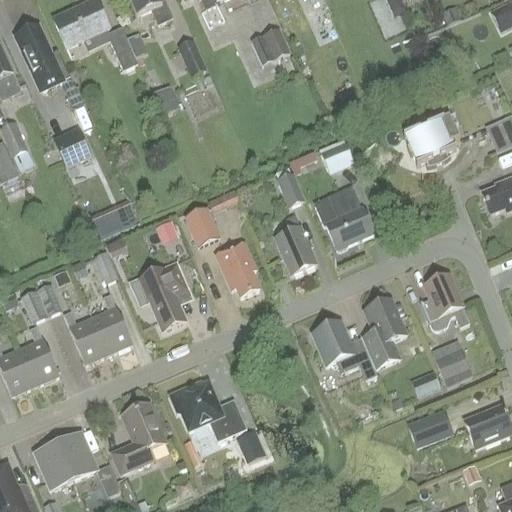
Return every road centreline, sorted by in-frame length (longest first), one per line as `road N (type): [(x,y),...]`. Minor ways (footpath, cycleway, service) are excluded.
road 1 (residential): [(0,438),(459,244)]
road 2 (residential): [(511,365),(459,244)]
